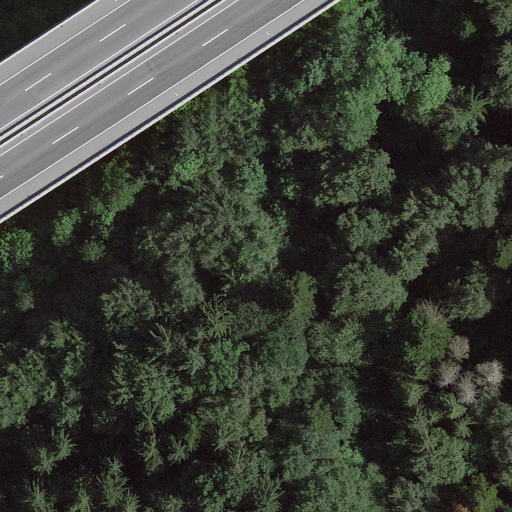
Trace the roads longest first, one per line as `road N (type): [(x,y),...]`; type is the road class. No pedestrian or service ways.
road 1 (motorway): [(0,177),(271,0)]
road 2 (motorway): [(162,0),(0,106)]
